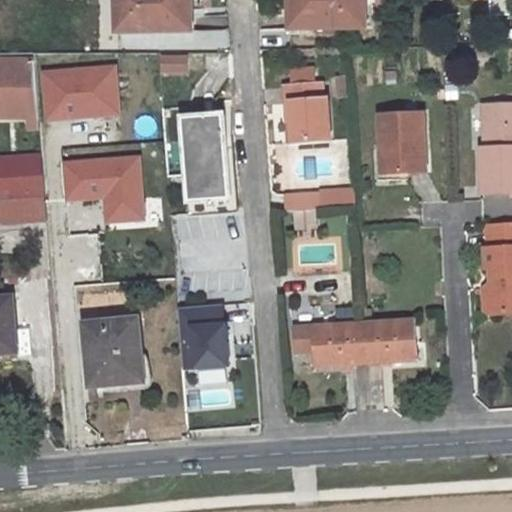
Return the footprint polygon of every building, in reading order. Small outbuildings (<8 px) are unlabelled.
[(194,0),(120,0),(122,32),(174,31),(174,15),(181,11),(195,11),(194,0)] [(314,28),(368,27),(366,0),(292,0),(292,8),(307,9),(314,10),(314,28)] [(293,29),(314,28),(314,10),(307,9),(292,8),(293,29)] [(174,31),(195,30),(195,11),(181,11),(174,15),(174,31)] [(145,163),(140,101),(162,101),(158,52),(136,53),(70,52),(59,51),(32,52),(33,61),(37,101),(76,101),(81,168),(145,163)] [(160,74),(190,74),(190,55),(160,54),(160,74)] [(33,61),(6,62),(7,76),(0,75),(0,117),(38,117),(37,101),(33,61)] [(322,85),(285,88),(286,104),(291,103),(294,144),(331,142),(328,100),(323,100),(322,85)] [(511,106),(490,107),(491,150),(484,150),(482,150),(484,195),(511,194),(511,106)] [(490,107),(483,107),(484,150),(491,150),(490,107)] [(425,112),(383,115),(385,149),(379,149),(380,180),(386,179),(386,173),(429,172),(425,112)] [(226,116),(184,119),(191,203),(233,200),(226,116)] [(0,226),(49,224),(45,154),(0,155),(0,226)] [(136,181),(81,187),(83,209),(139,204),(136,181)] [(284,195),(285,210),(295,210),(316,208),(319,208),(318,197),(314,192),(284,195)] [(316,208),(295,210),(297,228),(317,226),(316,208)] [(489,250),(487,250),(487,270),(493,270),(493,285),(489,285),(490,291),(490,311),(491,315),(511,313),(511,223),(488,225),(489,250)] [(0,353),(16,352),(12,300),(0,300),(0,353)] [(181,307),(184,371),(235,368),(232,304),(181,307)] [(138,322),(87,327),(92,387),(103,386),(104,394),(127,391),(126,384),(145,383),(138,322)] [(415,323),(365,325),(368,363),(418,361),(415,323)] [(365,325),(296,329),(298,352),(317,351),(318,366),(368,363),(365,325)]
